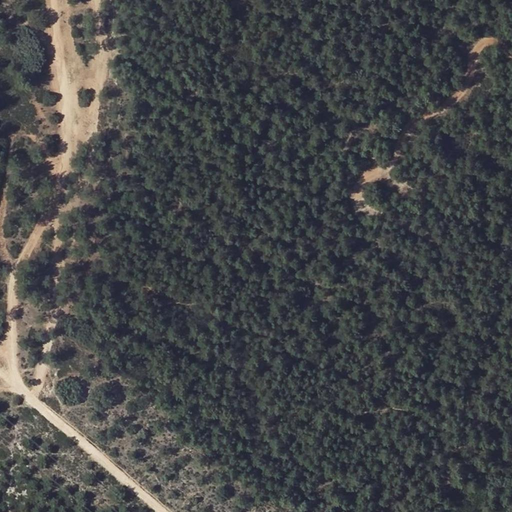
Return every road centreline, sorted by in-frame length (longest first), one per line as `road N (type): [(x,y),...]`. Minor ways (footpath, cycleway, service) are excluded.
road 1 (track): [(15,387),(14,265),(63,177),(69,117),(57,0)]
road 2 (track): [(511,280),(373,218),(360,198),(370,166),(499,64),(511,64)]
road 3 (track): [(15,387),(165,511)]
